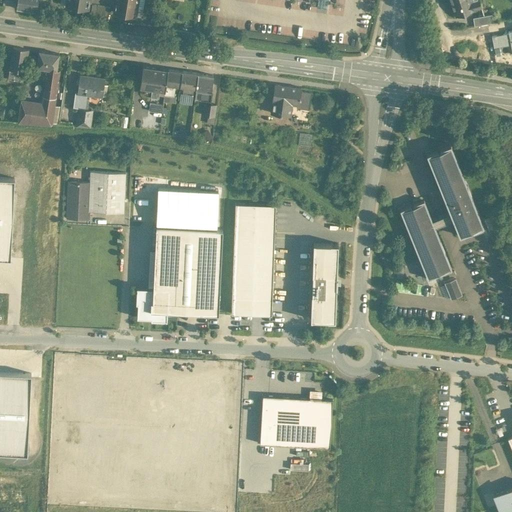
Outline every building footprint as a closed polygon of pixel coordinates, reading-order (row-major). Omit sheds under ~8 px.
[(38,0),(18,0),(17,8),(36,11),(38,0)] [(89,0),(67,0),(66,5),(88,8),(89,0)] [(137,3),(117,0),(115,0),(114,12),(136,15),(137,3)] [(327,0),(317,0),(317,8),(326,10),(327,0)] [(479,0),(450,0),(456,15),(473,10),(472,10),(481,7),(479,0)] [(110,7),(92,4),(90,15),(108,18),(110,7)] [(492,14),(473,17),(474,25),(493,22),(492,14)] [(511,30),(492,33),(494,46),(511,43),(511,30)] [(28,49),(13,47),(8,78),(18,80),(19,70),(25,71),(28,49)] [(59,53),(39,51),(37,66),(42,67),(41,74),(45,74),(44,80),(58,82),(60,69),(56,69),(59,53)] [(168,69),(143,65),(140,86),(152,88),(165,90),(168,69)] [(182,71),(168,69),(165,90),(164,94),(174,95),(175,85),(180,86),(182,71)] [(198,73),(182,71),(180,86),(184,87),(183,94),(192,95),(193,88),(196,89),(196,88),(198,73)] [(213,75),(198,72),(198,73),(196,88),(196,89),(201,89),(200,99),(211,101),(212,90),(211,90),(213,75)] [(105,78),(80,75),(77,91),(77,92),(87,93),(102,95),(105,78)] [(58,82),(44,80),(43,87),(57,89),(58,82)] [(301,87),(275,83),(271,112),(290,115),(291,103),(297,104),(299,104),(301,90),(301,87)] [(57,89),(43,87),(42,95),(56,97),(57,89)] [(165,90),(152,88),(151,94),(164,96),(164,94),(165,90)] [(311,92),(301,90),(299,104),(297,104),(297,107),(309,109),(311,92)] [(87,93),(77,92),(77,91),(75,91),(74,100),(86,101),(87,98),(87,93)] [(56,97),(42,95),(41,103),(21,100),(18,121),(52,124),(56,97)] [(86,101),(74,100),(73,106),(79,107),(85,108),(86,104),(86,101)] [(162,104),(150,102),(149,110),(161,112),(162,104)] [(85,108),(79,107),(77,125),(89,125),(91,109),(85,108)] [(311,133),(300,132),(298,144),(310,146),(311,133)] [(426,153),(450,212),(453,219),(460,234),(470,230),(469,229),(472,228),(472,229),(483,225),(450,143),(440,147),(440,149),(438,150),(437,148),(426,153)] [(125,172),(90,170),(90,181),(89,210),(124,212),(125,172)] [(0,257),(10,258),(14,177),(0,175),(0,257)] [(90,181),(69,180),(67,217),(88,218),(89,210),(90,181)] [(432,219),(424,199),(413,203),(413,205),(411,206),(411,204),(400,209),(428,278),(439,273),(438,272),(440,271),(441,272),(452,268),(441,242),(435,226),(453,219),(450,212),(432,219)] [(275,204),(235,202),(231,312),(271,314),(275,204)] [(223,228),(156,225),(153,287),(152,309),(168,309),(218,312),(223,228)] [(330,242),(315,242),(315,241),(313,241),(312,273),(312,292),(311,292),(310,318),(312,318),(327,318),(327,319),(335,319),(336,287),(336,286),(337,286),(337,276),(336,276),(336,274),(337,274),(338,242),(330,242)] [(455,277),(444,282),(451,298),(462,294),(455,277)] [(168,309),(152,309),(153,287),(137,286),(136,302),(138,302),(137,316),(151,317),(151,318),(167,319),(168,309)] [(0,449),(26,451),(30,373),(0,371),(0,449)] [(319,398),(319,391),(310,391),(309,397),(263,394),(260,431),(260,442),(330,447),(332,399),(319,398)] [(493,494),(499,511),(511,511),(511,486),(493,494)]
